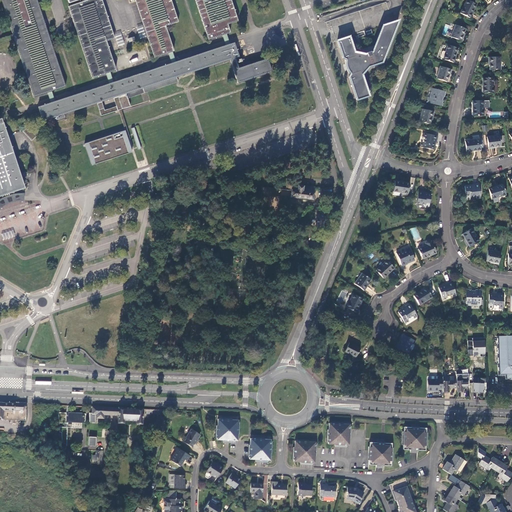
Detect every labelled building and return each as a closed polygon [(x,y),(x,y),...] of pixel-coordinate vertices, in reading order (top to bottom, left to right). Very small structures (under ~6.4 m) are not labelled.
[(1,0),(13,34),(14,36),(14,38),(34,97),(36,96),(48,93),(50,92),(52,91),(66,87),(51,44),(51,43),(45,23),(47,23),(46,21),(46,19),(44,20),(37,0),(1,0)] [(108,73),(110,72),(116,70),(115,70),(111,57),(110,52),(106,42),(115,39),(102,0),(68,0),(69,3),(77,0),(82,0),(83,1),(69,6),(72,16),(73,18),(76,28),(77,32),(92,78),(100,76),(106,74),(108,73)] [(171,52),(173,52),(174,51),(166,26),(179,21),(171,0),(135,0),(136,2),(149,40),(154,58),(159,56),(169,53),(171,52)] [(225,34),(227,34),(230,32),(228,24),(238,21),(231,0),(195,0),(208,39),(211,38),(222,35),(225,34)] [(469,18),(476,4),(467,0),(466,0),(460,13),(469,18)] [(386,2),(325,22),(327,28),(327,32),(327,37),(341,82),(347,80),(350,80),(349,77),(350,74),(350,73),(348,70),(347,67),(346,64),(346,61),(346,59),(343,58),(337,41),(349,37),(349,36),(355,34),(357,33),(364,31),(372,28),(382,25),(383,26),(398,21),(396,14),(389,11),(386,2)] [(349,37),(337,41),(343,58),(346,59),(346,61),(350,73),(350,74),(349,77),(350,80),(356,100),(368,96),(361,74),(368,67),(382,62),(398,21),(383,26),(375,45),(372,52),(370,53),(367,54),(365,54),(354,52),(349,37)] [(451,37),(461,41),(464,33),(465,29),(455,25),(451,37)] [(13,34),(0,38),(0,43),(14,38),(14,36),(13,34)] [(130,106),(127,98),(142,94),(148,92),(169,84),(178,81),(177,77),(230,60),(231,62),(234,73),(235,75),(235,76),(237,83),(271,72),(267,59),(250,64),(249,65),(248,65),(239,68),(237,62),(236,61),(235,58),(239,57),(239,56),(234,42),(230,44),(228,44),(226,45),(176,61),(174,62),(171,63),(114,82),(112,82),(109,83),(56,101),(53,101),(51,102),(38,106),(39,112),(40,114),(41,116),(42,121),(52,118),(55,117),(56,119),(64,117),(64,114),(97,103),(97,105),(99,111),(104,109),(101,102),(113,98),(116,105),(120,104),(122,109),(130,106)] [(453,63),(458,48),(447,45),(445,52),(443,59),(443,60),(453,63)] [(147,58),(144,49),(128,54),(116,58),(119,67),(147,58)] [(501,69),(500,57),(489,57),(489,65),(490,70),(501,69)] [(451,70),(440,67),(436,79),(446,82),(448,77),(449,77),(451,70)] [(493,80),(493,77),(483,78),(483,93),(494,93),(494,92),(493,80)] [(445,91),(431,88),(429,93),(432,94),(431,99),(428,98),(427,103),(442,106),(443,100),(442,100),(443,96),(444,96),(445,91)] [(484,115),(483,100),(473,101),(473,116),(484,115)] [(104,109),(99,111),(101,116),(115,111),(118,110),(120,109),(121,109),(122,109),(120,104),(116,105),(116,106),(104,110),(104,109)] [(120,109),(118,110),(119,113),(120,114),(124,127),(124,128),(128,139),(129,139),(130,139),(130,138),(129,136),(129,135),(127,129),(127,127),(126,126),(122,113),(122,112),(121,109),(120,109)] [(434,112),(423,109),(420,122),(430,124),(432,119),(434,112)] [(13,114),(11,114),(11,115),(6,117),(0,119),(1,121),(2,123),(4,123),(12,120),(12,121),(11,121),(12,123),(12,125),(25,121),(32,119),(41,116),(40,114),(39,112),(31,115),(18,119),(17,116),(23,114),(23,113),(16,115),(16,113),(13,114)] [(2,123),(0,123),(0,196),(1,196),(2,198),(5,197),(7,196),(10,195),(12,194),(15,194),(14,192),(18,191),(25,188),(22,181),(20,173),(13,153),(7,134),(3,123),(4,123),(2,123)] [(134,126),(131,127),(133,133),(133,134),(133,135),(137,147),(138,148),(138,150),(142,149),(141,146),(136,133),(134,126)] [(26,128),(23,131),(32,141),(34,139),(36,136),(27,127),(26,128)] [(121,131),(128,153),(132,152),(125,130),(121,131)] [(128,153),(121,131),(88,142),(95,164),(128,153)] [(438,136),(423,133),(422,137),(424,137),(423,143),(421,143),(420,147),(433,149),(435,142),(436,142),(438,136)] [(500,135),(487,137),(488,148),(496,147),(496,146),(501,146),(500,135)] [(480,139),(464,141),(466,152),(481,150),(480,139)] [(95,164),(88,142),(84,143),(91,165),(95,164)] [(409,183),(394,181),(393,191),(407,194),(409,183)] [(312,199),(314,187),(302,186),(298,186),(298,185),(293,184),(286,183),(286,190),(291,191),(290,197),(296,198),(297,198),(312,199)] [(480,198),(479,184),(472,184),(472,186),(465,187),(466,200),(470,199),(470,197),(476,196),(476,199),(480,198)] [(503,185),(488,189),(491,199),(506,195),(503,185)] [(418,191),(416,203),(425,204),(424,207),(428,208),(430,195),(423,193),(423,192),(418,191)] [(24,198),(24,194),(22,193),(17,194),(15,194),(12,194),(10,195),(9,195),(7,196),(5,197),(2,198),(0,199),(0,208),(2,207),(5,206),(9,204),(12,203),(15,202),(19,202),(23,201),(24,198)] [(279,197),(271,197),(271,207),(278,207),(279,197)] [(322,230),(327,212),(319,210),(315,228),(322,230)] [(479,242),(472,229),(462,234),(470,247),(479,242)] [(308,246),(315,250),(319,240),(313,237),(308,246)] [(436,253),(432,243),(431,243),(426,246),(418,249),(422,259),(436,253)] [(414,260),(409,248),(405,249),(406,252),(401,254),(400,252),(396,254),(401,267),(407,265),(407,263),(414,260)] [(500,253),(487,251),(486,261),(490,262),(490,263),(498,264),(500,253)] [(387,260),(376,270),(383,278),(394,268),(387,260)] [(371,280),(362,273),(355,283),(364,290),(369,284),(368,283),(371,280)] [(456,296),(451,282),(446,284),(438,287),(443,300),(446,299),(446,297),(452,295),(452,297),(456,296)] [(426,288),(413,296),(419,305),(432,297),(426,288)] [(481,305),(481,291),(475,290),(475,291),(471,291),(471,290),(466,290),(466,305),(471,305),(471,304),(476,304),(476,305),(481,305)] [(355,312),(362,299),(353,294),(346,307),(355,312)] [(502,308),(503,294),(497,294),(497,295),(489,295),(488,308),(492,308),(492,305),(498,306),(498,308),(502,308)] [(417,316),(409,304),(403,307),(404,309),(398,312),(405,323),(409,321),(407,319),(412,316),(414,318),(417,316)] [(415,341),(402,334),(399,339),(401,340),(399,343),(398,342),(395,347),(408,354),(411,349),(409,348),(411,344),(413,345),(415,341)] [(511,378),(511,336),(496,336),(498,375),(505,375),(505,379),(511,378)] [(484,338),(472,338),(472,341),(467,341),(468,356),(477,356),(477,354),(479,354),(479,356),(479,357),(484,357),(484,338)] [(349,343),(344,351),(355,357),(360,348),(349,343)] [(462,392),(462,388),(467,388),(467,387),(469,387),(468,374),(461,374),(456,375),(456,380),(456,388),(456,392),(462,392)] [(427,376),(427,392),(437,392),(438,391),(438,389),(442,389),(442,377),(437,377),(437,376),(427,376)] [(448,392),(448,388),(456,388),(456,380),(453,380),(453,377),(442,377),(442,389),(442,392),(448,392)] [(485,386),(485,378),(480,378),(480,383),(473,383),(472,393),(482,393),(482,386),(485,386)] [(4,403),(0,402),(0,418),(25,420),(26,404),(4,403)] [(90,413),(90,422),(95,423),(95,415),(96,415),(96,419),(104,419),(104,415),(111,416),(111,407),(92,407),(92,413),(90,413)] [(136,421),(136,424),(142,424),(142,409),(111,407),(111,416),(118,416),(118,423),(123,423),(123,421),(136,421)] [(82,421),(86,422),(86,414),(58,413),(58,423),(64,423),(64,427),(59,427),(59,432),(61,432),(61,438),(63,443),(64,443),(66,443),(68,421),(72,421),(72,428),(81,428),(82,421)] [(238,420),(217,419),(216,440),(223,440),(222,443),(230,443),(230,440),(237,441),(238,420)] [(338,424),(329,423),(328,444),(335,444),(335,447),(340,448),(341,445),(348,445),(349,424),(338,424)] [(414,428),(404,428),(403,449),(414,450),(425,450),(426,428),(414,428)] [(192,447),(200,435),(192,429),(186,438),(185,437),(183,442),(192,447)] [(260,439),(250,439),(249,459),(256,460),(256,462),(262,463),(262,465),(267,465),(267,460),(269,460),(271,440),(260,439)] [(304,442),(294,441),(293,462),(300,462),(300,465),(307,465),(308,462),(314,463),(315,442),(304,442)] [(382,443),(369,443),(368,465),(379,465),(391,466),(392,444),(382,443)] [(187,454),(178,448),(176,451),(170,460),(180,467),(187,454)] [(103,461),(103,451),(103,450),(96,450),(96,451),(96,456),(93,456),(93,464),(96,464),(96,461),(103,461)] [(447,461),(442,469),(451,475),(454,470),(457,471),(458,470),(460,472),(466,462),(455,454),(449,463),(447,461)] [(489,467),(494,470),(499,462),(492,457),(490,460),(483,456),(478,464),(488,470),(489,467)] [(205,474),(205,477),(207,479),(210,477),(209,478),(214,481),(223,468),(216,464),(212,462),(206,472),(205,474)] [(507,467),(499,462),(494,470),(499,473),(498,476),(507,482),(511,474),(505,470),(507,467)] [(232,473),(225,482),(235,489),(237,485),(240,480),(235,477),(235,476),(232,473)] [(184,476),(171,475),(171,480),(174,481),(174,485),(174,488),(185,488),(185,484),(184,484),(184,476)] [(458,484),(460,481),(451,475),(448,480),(455,484),(456,483),(458,484)] [(415,511),(406,486),(408,486),(405,479),(392,484),(394,490),(393,491),(400,511),(415,511)] [(463,496),(470,486),(465,483),(460,481),(458,484),(456,487),(453,485),(449,493),(458,499),(461,494),(463,496)] [(271,494),(286,495),(287,485),(277,484),(277,482),(272,482),(271,494)] [(262,484),(250,483),(250,492),(254,492),(254,498),(262,499),(262,484)] [(312,485),(298,484),(297,494),(311,495),(312,485)] [(335,498),(336,486),(324,486),(324,484),(320,484),(319,495),(323,495),(323,497),(335,498)] [(357,489),(347,487),(347,492),(348,493),(347,499),(353,500),(358,503),(362,497),(361,497),(364,493),(357,489)] [(446,502),(442,509),(446,511),(453,511),(458,505),(455,503),(458,499),(449,493),(444,501),(446,502)] [(495,495),(485,494),(481,494),(478,502),(483,505),(485,503),(489,511),(492,511),(493,511),(504,511),(505,511),(501,503),(497,505),(494,499),(495,498),(495,495)] [(180,500),(163,499),(163,501),(165,502),(165,505),(164,507),(163,509),(165,510),(164,511),(180,511),(180,506),(182,506),(182,503),(179,503),(180,500)] [(219,511),(221,509),(209,501),(204,510),(207,511),(219,511)]
